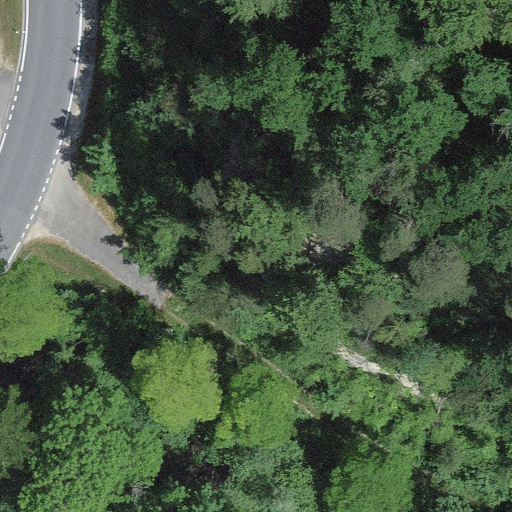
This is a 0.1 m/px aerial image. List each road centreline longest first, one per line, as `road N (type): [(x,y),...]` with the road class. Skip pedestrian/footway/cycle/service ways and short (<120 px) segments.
road 1 (track): [(478,511),(163,299)]
road 2 (tertiary): [(0,221),(38,125),(55,0)]
road 3 (track): [(21,173),(163,299)]
